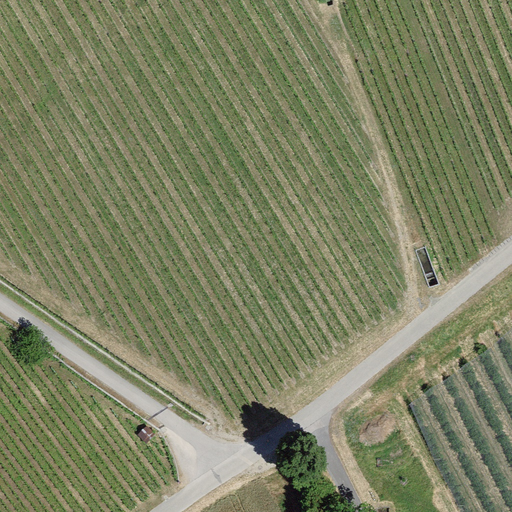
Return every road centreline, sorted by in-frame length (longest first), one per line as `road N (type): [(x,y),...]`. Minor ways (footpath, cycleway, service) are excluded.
road 1 (unclassified): [(158,511),(231,454),(311,415),(511,253)]
road 2 (track): [(0,300),(231,454)]
